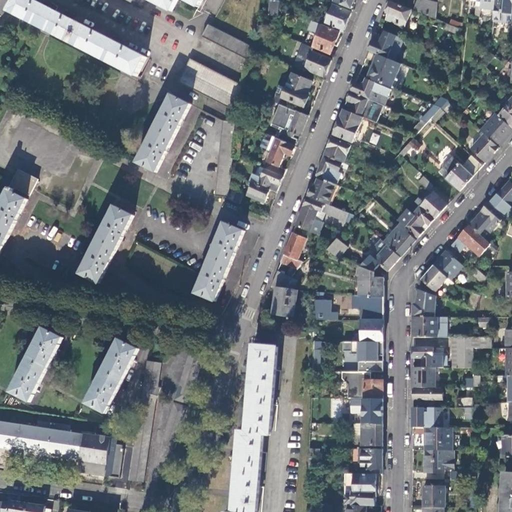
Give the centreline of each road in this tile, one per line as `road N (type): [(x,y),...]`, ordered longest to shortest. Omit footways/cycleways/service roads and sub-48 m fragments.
road 1 (residential): [(392,511),(398,283),(511,157)]
road 2 (residential): [(235,334),(371,0)]
road 3 (residential): [(0,299),(235,334)]
road 4 (residential): [(0,481),(184,511)]
road 5 (residential): [(184,511),(235,334)]
